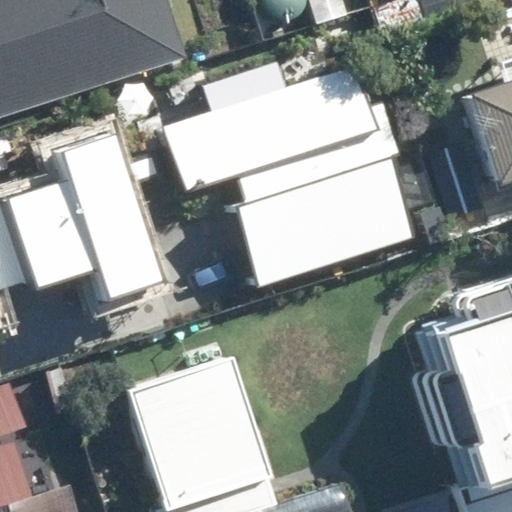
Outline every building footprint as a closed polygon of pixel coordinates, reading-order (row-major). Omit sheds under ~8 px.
[(51,0),(0,0),(0,98),(75,76),(51,0)] [(175,0),(167,3),(168,7),(140,15),(150,50),(211,31),(202,0),(175,0)] [(415,0),(399,0),(376,8),(384,33),(422,20),(415,0)] [(511,76),(463,92),(493,183),(511,176),(511,76)] [(98,155),(15,183),(36,243),(84,227),(113,314),(229,274),(176,120),(96,146),(98,155)] [(271,220),(245,230),(254,256),(280,246),(271,220)] [(511,511),(511,271),(352,322),(414,511),(511,511)] [(105,511),(142,511),(221,489),(176,340),(69,374),(103,484),(97,486),(105,511)] [(43,391),(14,401),(23,430),(53,421),(43,391)] [(0,511),(28,511),(16,467),(0,471),(0,511)] [(300,511),(288,472),(165,511),(300,511)]
